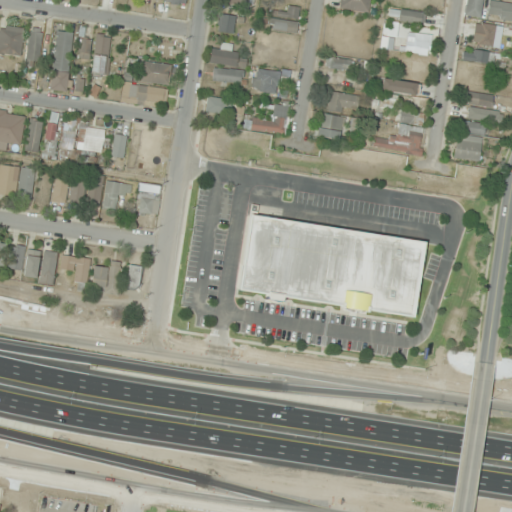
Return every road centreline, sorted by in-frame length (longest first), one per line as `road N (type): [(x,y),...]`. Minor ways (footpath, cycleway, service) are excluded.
road 1 (secondary): [(511,401),(153,346),(0,313)]
road 2 (motorway): [(0,400),(59,416),(511,483)]
road 3 (motorway): [(511,452),(0,368)]
road 4 (motorway): [(468,394),(189,374),(0,343)]
road 5 (residential): [(205,0),(153,346)]
road 6 (motorway): [(0,427),(325,511)]
road 7 (secondary): [(0,464),(281,511)]
road 8 (residential): [(201,32),(0,3)]
road 9 (residential): [(187,125),(0,95)]
road 10 (tertiary): [(511,178),(485,363)]
road 11 (residential): [(168,246),(0,218)]
road 12 (tertiary): [(485,363),(461,511)]
road 13 (residential): [(456,0),(436,139)]
road 14 (residential): [(318,0),(301,123)]
